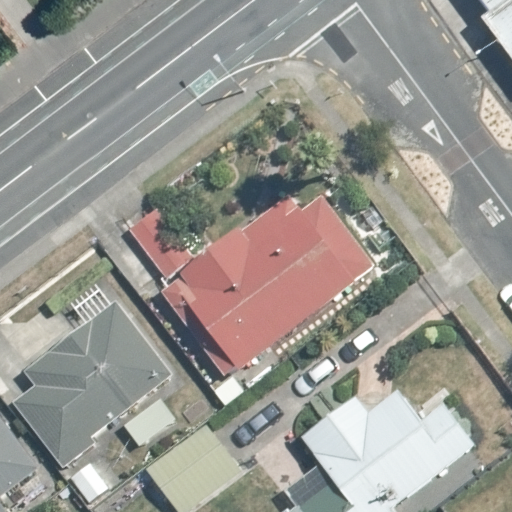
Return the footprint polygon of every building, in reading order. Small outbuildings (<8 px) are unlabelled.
[(511,0),(458,0),(481,30),(511,6),(511,0)] [(511,6),(481,30),(511,72),(511,6)] [(164,212),(137,234),(176,284),(159,297),(228,385),(378,267),(326,201),(307,216),(288,192),(201,260),(164,212)] [(8,389),(73,476),(108,450),(99,440),(120,424),(143,455),(182,426),(158,395),(178,381),(106,285),(79,305),(91,321),(34,363),(37,367),(8,389)] [(333,477),(323,485),(288,511),(400,511),(398,509),(480,443),(439,392),(415,411),(397,389),(370,411),(359,397),(304,441),(333,477)] [(40,470),(0,417),(0,511),(8,511),(0,501),(40,470)] [(189,511),(239,476),(204,429),(149,470),(180,511),(189,511)]
